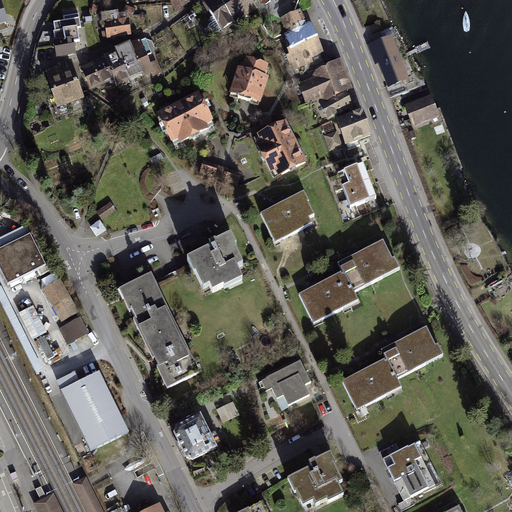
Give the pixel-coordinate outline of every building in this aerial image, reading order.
[(207,0),(204,3),(221,30),(257,8),(251,0),(207,0)] [(81,33),(78,16),(53,19),(56,37),(51,38),(53,53),(75,50),(72,34),(81,33)] [(126,22),(101,24),(103,39),(127,37),(126,22)] [(307,24),(277,38),(292,69),(322,54),(307,24)] [(390,40),(371,47),(387,88),(406,80),(390,40)] [(98,63),(81,70),(84,78),(89,89),(111,80),(114,87),(151,71),(145,58),(138,42),(123,49),(110,55),(102,58),(103,60),(98,63)] [(264,62),(243,56),(240,68),(233,66),(225,93),(259,104),(267,76),(260,74),(264,62)] [(342,61),(295,77),(304,104),(318,100),(324,117),(352,107),(346,91),(352,89),(342,61)] [(73,71),(45,81),(55,107),(83,97),(73,71)] [(196,93),(155,113),(170,144),(211,124),(196,93)] [(428,100),(406,108),(413,127),(436,119),(428,100)] [(362,111),(321,125),(329,150),(370,135),(362,111)] [(282,121),(253,134),(273,176),(302,163),(282,121)] [(203,161),(199,172),(239,186),(243,174),(203,161)] [(364,163),(339,173),(351,206),(377,196),(364,163)] [(302,192),(258,213),(273,243),(307,227),(304,221),(313,216),(302,192)] [(103,223),(117,213),(111,204),(97,213),(103,223)] [(102,223),(92,229),(97,239),(107,233),(102,223)] [(24,225),(0,236),(0,272),(6,285),(44,267),(24,225)] [(205,247),(182,256),(197,292),(233,278),(229,267),(234,265),(221,234),(203,241),(205,247)] [(319,282),(296,293),(313,326),(357,304),(352,294),(398,271),(381,239),(359,250),(334,262),(339,272),(319,282)] [(149,273),(116,288),(162,389),(195,373),(149,273)] [(42,288),(59,321),(77,312),(59,279),(42,288)] [(33,307),(18,314),(30,340),(44,334),(33,307)] [(81,319),(59,329),(67,345),(88,334),(81,319)] [(363,370),(341,381),(357,411),(401,389),(396,381),(440,358),(424,327),(403,338),(377,351),(382,360),(363,370)] [(46,340),(39,343),(49,366),(57,363),(46,340)] [(300,362),(266,379),(277,400),(283,396),(289,406),(309,396),(304,386),(311,383),(300,362)] [(74,372),(54,382),(90,453),(129,433),(98,373),(79,383),(74,372)] [(217,412),(224,425),(241,417),(234,403),(217,412)] [(199,411),(170,425),(187,461),(216,447),(199,411)] [(419,439),(380,457),(400,500),(439,483),(419,439)] [(308,466),(282,477),(294,503),(307,498),(310,504),(338,492),(333,482),(339,479),(327,450),(305,460),(308,466)] [(73,484),(86,511),(104,511),(86,477),(73,484)] [(63,511),(53,493),(34,503),(38,511),(63,511)] [(266,511),(261,501),(237,511),(266,511)]
